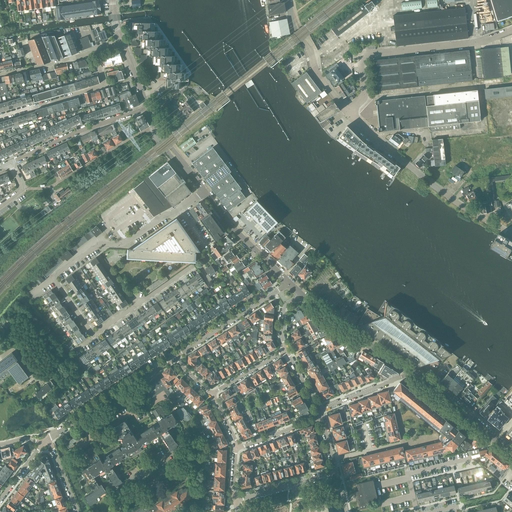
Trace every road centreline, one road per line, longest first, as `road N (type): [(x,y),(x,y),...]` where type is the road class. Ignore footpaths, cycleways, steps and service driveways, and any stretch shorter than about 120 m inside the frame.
road 1 (residential): [(117,511),(125,482),(190,440),(164,397),(94,438),(78,420)]
road 2 (unclassified): [(348,114),(364,98),(366,52),(479,42),(511,30)]
road 3 (unclassified): [(511,234),(448,195),(348,114)]
road 4 (unclassified): [(155,126),(54,186),(21,188)]
road 5 (unclassified): [(10,165),(148,108)]
road 6 (residential): [(55,275),(95,243),(124,243),(181,206)]
road 7 (residential): [(0,117),(104,85),(95,51)]
road 8 (tertiary): [(411,373),(301,294)]
road 9 (unclassified): [(348,114),(295,30),(287,0)]
road 10 (tertiary): [(289,282),(204,191)]
road 11 (residential): [(173,357),(275,292)]
